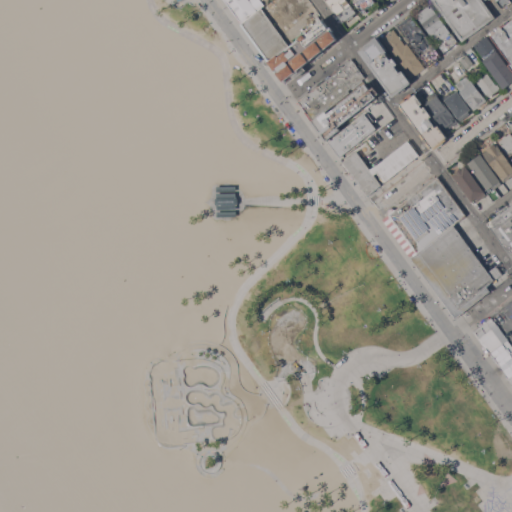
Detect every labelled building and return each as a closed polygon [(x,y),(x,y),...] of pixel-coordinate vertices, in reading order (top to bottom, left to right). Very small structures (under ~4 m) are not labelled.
[(240,24),(234,16),(236,15),(235,13),(234,14),(229,7),(230,6),(225,0),(224,0),(223,1),(222,0),(262,0),(266,4),(262,7),(263,8),(243,24),(242,25),(240,23),(240,24)] [(348,0),(357,12),(354,14),(355,16),(349,20),(348,19),(344,22),(338,14),(340,13),(337,13),(336,11),(334,10),(334,8),(333,5),(331,6),(326,0),(348,0)] [(375,0),(377,2),(370,7),(366,9),(368,11),(364,14),(353,0),(375,0)] [(483,0),(496,17),(463,41),(433,0),(483,0)] [(430,3),(459,41),(445,52),(416,14),(430,3)] [(263,8),(291,46),(269,63),(242,25),(243,24),(263,8)] [(414,13),(416,17),(415,18),(444,58),(430,68),(401,28),(400,29),(397,25),(414,13)] [(322,19),(337,39),(310,62),(310,61),(303,67),(306,70),(295,78),(292,75),(284,82),(269,63),(291,46),(292,47),(300,40),(300,39),(299,38),(322,19)] [(511,69),(509,65),(511,63),(491,35),(511,19),(511,69)] [(399,35),(400,35),(401,37),(405,44),(408,43),(426,67),(411,79),(381,38),(394,29),(399,35)] [(387,49),(387,50),(388,51),(387,53),(391,59),(393,58),(398,64),(396,66),(401,72),(403,70),(412,83),(393,97),(359,50),(377,35),(380,39),(387,49)] [(488,37),(495,47),(482,57),(475,46),(488,37)] [(511,70),(511,85),(505,90),(483,60),(497,49),(511,70)] [(474,63),(467,69),(460,59),(467,54),(474,63)] [(341,68),(340,67),(342,65),(343,66),(352,59),(365,77),(350,90),(351,91),(327,110),(328,112),(314,123),(305,112),(307,111),(299,101),(313,90),(312,89),(314,87),(315,88),(320,84),(319,83),(321,82),(322,83),(328,78),(327,77),(329,75),(330,76),(331,75),(330,74),(332,73),(333,74),(341,68)] [(489,98),(477,82),(488,73),(497,85),(498,84),(500,87),(499,88),(500,89),(493,95),(493,96),(491,97),(490,96),(489,98)] [(471,81),(472,80),(487,100),(474,110),(455,84),(467,75),(471,81)] [(329,113),(367,83),(371,88),(372,87),(378,95),(339,126),(342,129),(329,139),(327,138),(325,139),(313,124),(314,123),(328,112),(329,113)] [(459,122),(445,132),(425,104),(429,102),(425,97),(435,90),(459,122)] [(461,121),(459,118),(458,119),(443,97),(450,92),(452,94),(457,90),(471,109),(468,111),(471,114),(461,121)] [(424,139),(420,134),(422,133),(414,122),(412,124),(408,118),(410,117),(405,110),(404,112),(400,107),(402,105),(401,105),(403,103),(402,101),(406,98),(407,100),(416,94),(423,104),(420,106),(423,109),(425,107),(433,117),(430,119),(436,127),(439,125),(447,137),(446,138),(447,139),(435,148),(435,147),(433,149),(432,147),(430,148),(427,143),(428,141),(425,138),(424,139)] [(340,158),(328,142),(366,112),(368,115),(370,114),(375,120),(373,122),(378,128),(340,158)] [(511,133),(511,154),(510,156),(499,141),(503,138),(502,137),(506,134),(507,135),(511,132),(511,133)] [(386,181),(385,181),(383,183),(379,177),(380,175),(378,172),(374,174),(384,186),(377,192),(375,190),(368,195),(350,170),(349,172),(342,163),(344,161),(357,150),(371,169),(409,140),(411,139),(417,147),(415,148),(420,155),(386,181)] [(511,163),(511,181),(506,185),(483,153),(497,143),(511,163)] [(31,157),(26,151),(33,145),(38,152),(31,157)] [(501,180),(500,181),(502,183),(495,189),(493,186),(488,190),(468,163),(481,153),(501,180)] [(39,168),(34,161),(41,156),(46,163),(39,168)] [(487,195),(479,201),(478,200),(476,201),(475,200),(472,202),(452,174),(466,165),(487,195)] [(51,181),(46,175),(53,170),(57,176),(51,181)] [(416,251),(417,253),(414,255),(413,254),(410,256),(383,219),(390,214),(389,212),(389,211),(389,209),(390,208),(391,207),(393,207),(394,207),(395,207),(396,209),(437,176),(465,215),(453,223),(416,251)] [(216,206),(214,203),(214,199),(216,197),(216,193),(235,192),(235,197),(237,198),(237,203),(235,205),(235,209),(216,209),(216,206)] [(511,256),(488,223),(501,213),(501,214),(511,205),(511,256)] [(453,223),(487,268),(495,262),(501,271),(493,277),(493,278),(489,281),(490,281),(486,284),(490,289),(455,315),(410,256),(416,251),(453,223)] [(472,332),(491,317),(511,345),(511,383),(500,367),(472,332)]
